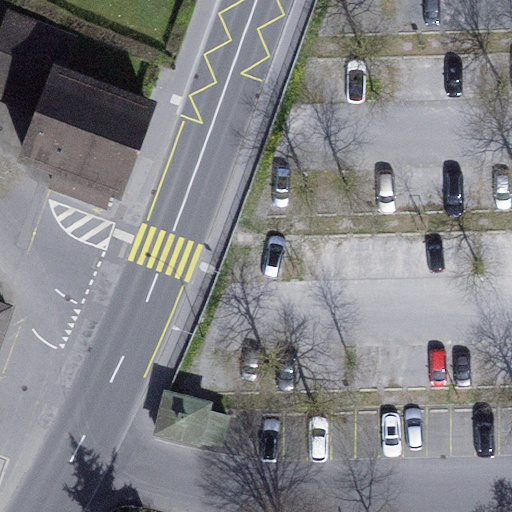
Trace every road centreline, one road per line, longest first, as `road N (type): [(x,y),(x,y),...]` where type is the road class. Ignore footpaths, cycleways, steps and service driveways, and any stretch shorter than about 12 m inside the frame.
road 1 (residential): [(70,461),(230,491),(511,489)]
road 2 (primary): [(134,331),(257,0)]
road 3 (residential): [(0,233),(67,298),(134,331)]
road 4 (primary): [(70,461),(134,331)]
